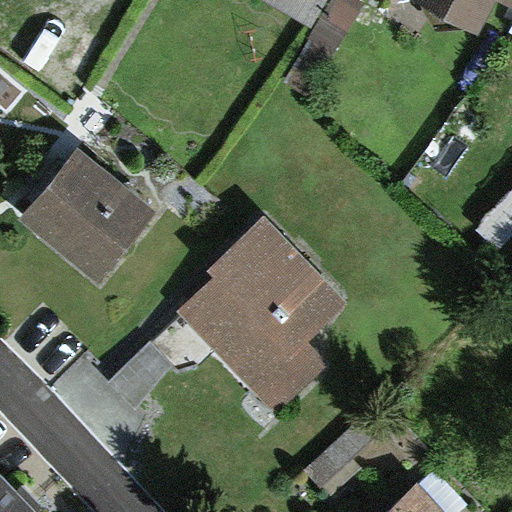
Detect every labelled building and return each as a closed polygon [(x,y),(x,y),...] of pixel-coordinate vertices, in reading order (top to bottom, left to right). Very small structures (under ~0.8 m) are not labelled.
[(325,0),(260,0),(310,28),(325,0)] [(364,2),(360,0),(333,0),(286,81),(309,95),(364,2)] [(511,0),(415,0),(479,34),(497,1),(511,8),(511,0)] [(18,220),(96,285),(157,213),(80,147),(51,181),(18,220)] [(511,189),(474,231),(499,253),(511,238),(511,189)] [(347,302),(264,215),(225,252),(207,270),(214,277),(177,311),(275,414),(327,364),(305,342),(347,302)] [(172,365),(150,343),(108,383),(134,409),(172,365)] [(384,431),(367,413),(305,469),(329,497),(362,467),(353,458),(384,431)] [(436,468),(419,484),(444,511),(460,511),(469,504),(436,468)] [(35,511),(30,507),(0,474),(0,511),(35,511)] [(444,511),(419,484),(386,511),(444,511)]
